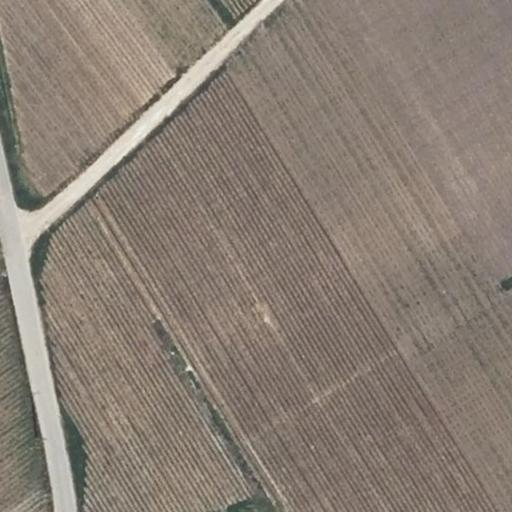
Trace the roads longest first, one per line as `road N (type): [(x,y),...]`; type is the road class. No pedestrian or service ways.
road 1 (track): [(13,251),(278,0)]
road 2 (track): [(0,193),(61,465),(64,511)]
